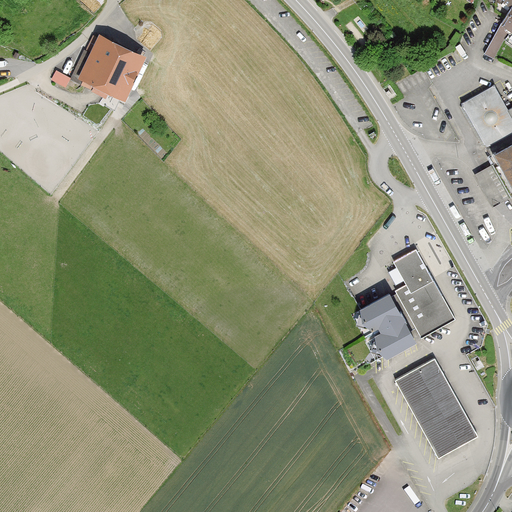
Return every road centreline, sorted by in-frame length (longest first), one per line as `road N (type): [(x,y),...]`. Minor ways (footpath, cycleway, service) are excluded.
road 1 (motorway): [(269,0),(385,156),(511,387)]
road 2 (motorway): [(511,341),(401,141),(299,0)]
road 3 (secondary): [(488,298),(360,78),(295,0)]
road 4 (track): [(0,89),(69,50),(116,0)]
